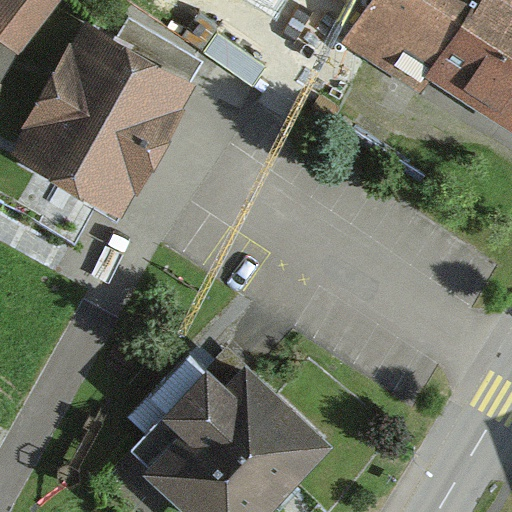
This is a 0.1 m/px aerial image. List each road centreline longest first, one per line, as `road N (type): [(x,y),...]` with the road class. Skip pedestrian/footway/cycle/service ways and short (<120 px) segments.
road 1 (residential): [(222,90),(0,484)]
road 2 (tertiary): [(440,511),(503,406)]
